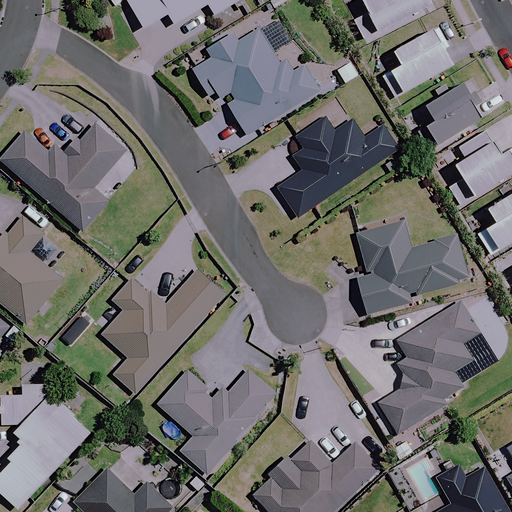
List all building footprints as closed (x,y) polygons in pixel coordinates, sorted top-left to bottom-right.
[(242,0),(127,0),(146,31),(170,16),(176,25),(210,5),(216,16),(242,0)] [(363,0),(370,14),(355,22),(365,40),(433,5),(430,0),(363,0)] [(437,25),(426,31),(390,52),(399,68),(389,73),(403,99),(460,66),(437,25)] [(279,66),(259,32),(239,44),(235,37),(209,52),(213,59),(205,65),(195,71),(211,98),(221,92),(248,137),(319,95),(302,66),(292,71),(286,61),(279,66)] [(463,86),(427,108),(437,123),(417,135),(428,153),(483,119),(463,86)] [(335,133),(329,124),(292,148),(307,171),(279,189),(299,219),(400,152),(384,128),(365,140),(353,122),(335,133)] [(127,152),(96,126),(69,157),(56,146),(49,154),(24,132),(0,160),(85,232),(110,202),(95,189),(127,152)] [(511,174),(511,163),(499,142),(458,167),(465,180),(451,189),(462,206),(511,174)] [(511,243),(511,194),(489,209),(496,221),(485,228),(478,233),(492,255),(511,243)] [(45,236),(22,216),(0,242),(0,301),(27,324),(63,281),(30,254),(45,236)] [(412,249),(404,222),(356,236),(368,277),(358,280),(369,316),(410,304),(409,299),(471,281),(458,236),(412,249)] [(225,294),(198,271),(166,308),(131,278),(112,300),(125,311),(104,336),(130,358),(115,376),(137,395),(225,294)] [(481,336),(461,304),(397,343),(408,360),(398,366),(410,386),(379,405),(398,437),(446,408),(444,403),(464,390),(454,374),(473,363),(463,346),(481,336)] [(0,341),(11,328),(0,319),(0,341)] [(273,392),(249,371),(229,394),(222,389),(216,396),(188,372),(159,406),(193,436),(180,451),(209,476),(278,397),(273,392)] [(8,459),(12,463),(0,475),(0,491),(19,510),(91,433),(53,397),(53,385),(23,385),(23,396),(2,396),(2,426),(19,425),(23,443),(20,446),(8,459)] [(332,467),(311,443),(290,463),(288,460),(253,493),(270,511),(335,511),(380,471),(356,445),(332,467)] [(465,481),(458,468),(437,479),(445,495),(423,507),(425,511),(507,511),(484,470),(465,481)] [(135,497),(109,471),(76,504),(84,511),(171,511),(174,510),(148,484),(135,497)]
